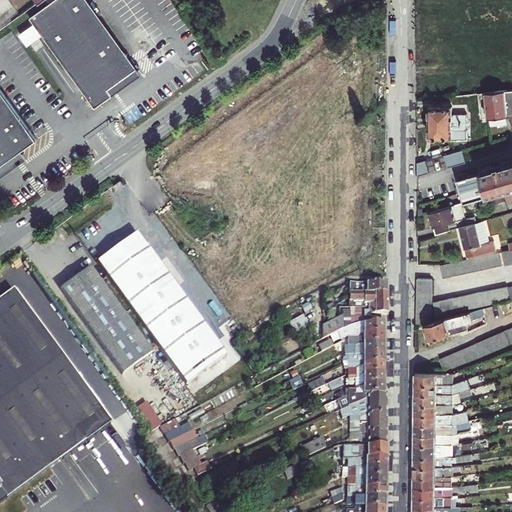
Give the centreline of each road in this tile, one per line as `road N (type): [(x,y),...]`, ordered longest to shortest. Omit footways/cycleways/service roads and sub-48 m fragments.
road 1 (secondary): [(399,511),(400,0)]
road 2 (secondary): [(296,0),(258,56),(0,244)]
road 3 (unknown): [(142,179),(139,213),(231,343)]
road 4 (unknown): [(142,179),(245,311)]
